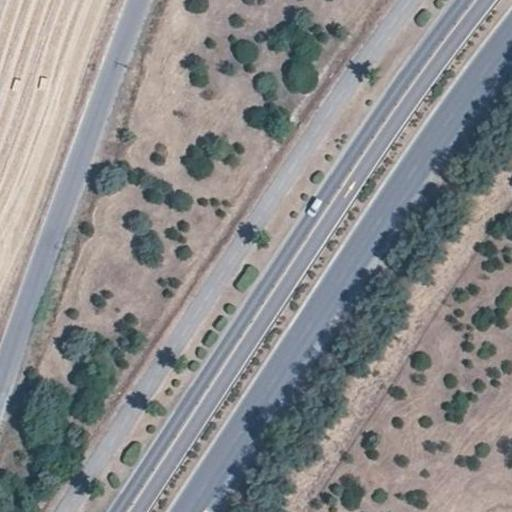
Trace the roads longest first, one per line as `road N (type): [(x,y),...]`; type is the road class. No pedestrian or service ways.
road 1 (secondary): [(467,0),(119,511)]
road 2 (secondary): [(194,511),(511,45)]
road 3 (tertiary): [(0,403),(143,0)]
